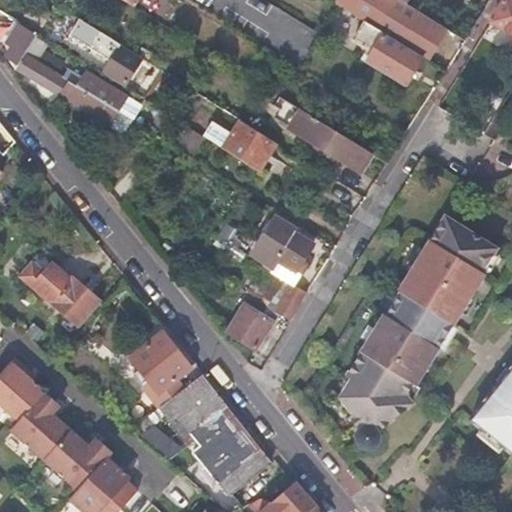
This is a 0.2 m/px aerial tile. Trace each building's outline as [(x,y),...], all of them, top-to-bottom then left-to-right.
[(332,0),(340,5),(364,19),(374,26),(390,0),(332,0)] [(390,0),(374,26),(395,38),(413,8),(406,3),(400,0),(390,0)] [(418,0),(413,8),(426,16),(434,3),(429,0),(418,0)] [(495,0),(479,28),(485,32),(504,0),(495,0)] [(511,0),(504,0),(485,32),(488,34),(496,24),(511,33),(511,0)] [(424,56),(427,58),(445,28),(426,16),(413,8),(395,38),(424,56)] [(37,33),(13,18),(0,40),(0,41),(5,46),(0,54),(11,61),(8,66),(52,93),(61,79),(23,56),(37,33)] [(360,57),(406,85),(424,56),(395,38),(374,26),(364,19),(353,39),(366,48),(360,57)] [(79,20),(69,36),(109,61),(101,73),(123,87),(125,88),(143,59),(120,45),(79,20)] [(79,59),(37,33),(23,56),(61,79),(77,88),(83,79),(66,68),(39,51),(43,45),(73,64),(74,65),(79,59)] [(83,79),(77,88),(117,113),(126,98),(88,74),(83,79)] [(61,79),(52,93),(121,136),(131,121),(117,113),(77,88),(61,79)] [(360,172),(372,152),(302,109),(289,128),(360,172)] [(223,148),(260,170),(278,142),(264,133),(259,130),(241,119),(223,148)] [(131,121),(121,136),(120,138),(137,149),(147,131),(131,121)] [(264,133),(278,142),(285,130),(271,122),(264,133)] [(0,125),(0,153),(1,155),(13,142),(0,125)] [(442,215),(441,218),(448,223),(434,246),(428,255),(427,257),(462,280),(484,241),(442,215)] [(251,256),(252,257),(263,264),(270,268),(276,259),(295,270),(311,244),(292,232),(296,228),(277,216),(251,256)] [(448,223),(441,218),(427,241),(434,246),(448,223)] [(495,248),(484,241),(462,280),(427,257),(428,255),(421,250),(397,289),(398,291),(383,314),(382,313),(344,374),(349,377),(355,381),(348,392),(357,405),(350,412),(346,415),(356,426),(355,431),(353,437),(357,442),(361,446),(365,447),(371,446),(376,443),(379,438),(379,433),(377,428),(410,402),(404,395),(411,383),(413,384),(445,334),(439,330),(445,322),(450,325),(483,274),(480,272),(495,248)] [(434,246),(427,241),(421,250),(428,255),(434,246)] [(79,327),(100,302),(71,278),(69,280),(47,264),(39,273),(30,266),(19,278),(79,327)] [(278,310),(291,318),(308,291),(270,268),(263,264),(242,297),(243,303),(227,332),(255,347),(278,310)] [(445,334),(450,325),(445,322),(439,330),(445,334)] [(195,362),(178,342),(173,346),(161,332),(128,356),(158,391),(195,362)] [(58,405),(9,362),(0,371),(0,405),(17,421),(9,430),(76,490),(68,499),(82,511),(98,511),(106,504),(115,511),(117,511),(136,491),(125,482),(128,479),(105,458),(110,452),(95,438),(87,447),(50,414),(58,405)] [(511,363),(468,417),(480,427),(500,444),(511,453),(511,363)] [(268,464),(199,377),(160,407),(182,435),(187,432),(199,446),(207,440),(222,459),(208,471),(229,495),(232,493),(268,464)] [(355,381),(349,377),(338,396),(350,412),(357,405),(348,392),(355,381)] [(496,449),(500,444),(480,427),(475,432),(496,449)] [(199,488),(227,511),(232,511),(243,508),(245,507),(232,493),(229,495),(208,471),(193,482),(199,488)] [(294,481),(293,482),(267,507),(262,511),(290,511),(295,508),(298,511),(307,511),(316,504),(314,502),(294,481)] [(262,511),(267,507),(259,499),(245,507),(243,508),(246,511),(262,511)]
